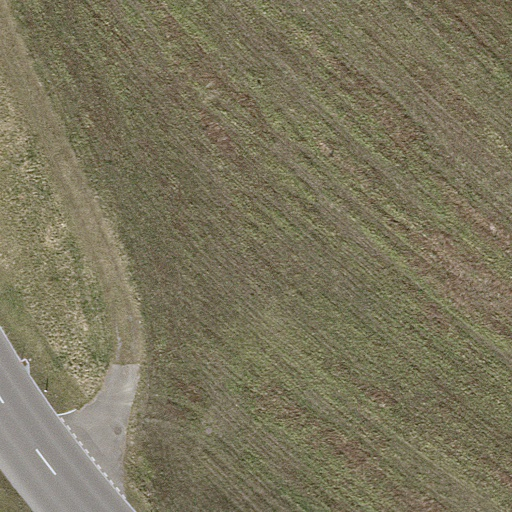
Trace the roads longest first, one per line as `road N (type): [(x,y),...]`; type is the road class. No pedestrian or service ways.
road 1 (track): [(0,20),(119,303),(129,368),(115,414),(54,472)]
road 2 (tertiary): [(87,511),(0,394)]
